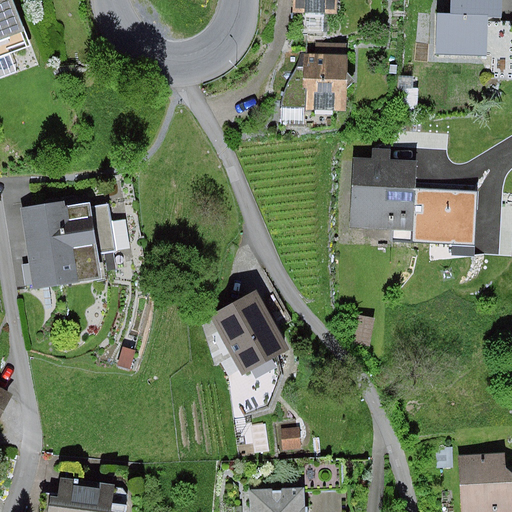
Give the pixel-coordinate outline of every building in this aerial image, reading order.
[(0,0),(0,55),(28,45),(10,0),(0,0)] [(293,0),(293,13),(304,14),(304,22),(323,23),(323,14),(335,15),(336,0),(293,0)] [(405,0),(389,0),(389,22),(404,22),(405,0)] [(501,0),(451,0),(451,14),(434,14),(433,60),(482,61),(483,15),(502,16),(501,0)] [(511,80),(511,22),(497,23),(495,80),(511,80)] [(316,54),(304,53),(303,89),(307,89),(306,110),(315,110),(315,114),(332,115),(332,111),(345,112),(346,89),(354,80),(346,73),(347,43),(316,42),(316,54)] [(372,159),(353,158),(349,230),(413,234),(415,189),(417,161),(389,160),(389,150),(372,149),(372,159)] [(477,192),(415,189),(413,234),(412,243),(474,246),(477,192)] [(63,201),(20,208),(33,289),(104,278),(100,253),(116,250),(109,204),(90,207),(90,203),(64,207),(63,201)] [(255,291),(208,315),(210,319),(200,324),(218,359),(234,350),(243,369),(284,348),(255,291)] [(381,316),(362,313),(357,342),(377,345),(381,316)] [(135,351),(122,348),(117,366),(130,370),(135,351)] [(0,417),(13,394),(0,387),(0,417)] [(299,426),(278,428),(281,453),(301,451),(299,426)] [(436,449),(436,469),(452,469),(452,449),(436,449)] [(504,454),(460,456),(461,511),(511,511),(511,474),(504,467),(504,454)] [(288,464),(289,489),(303,488),(341,487),(340,462),(288,464)] [(115,485),(60,478),(58,497),(50,496),(48,511),(125,511),(126,506),(113,504),(115,485)] [(289,489),(248,491),(249,511),(304,511),(303,488),(289,489)]
